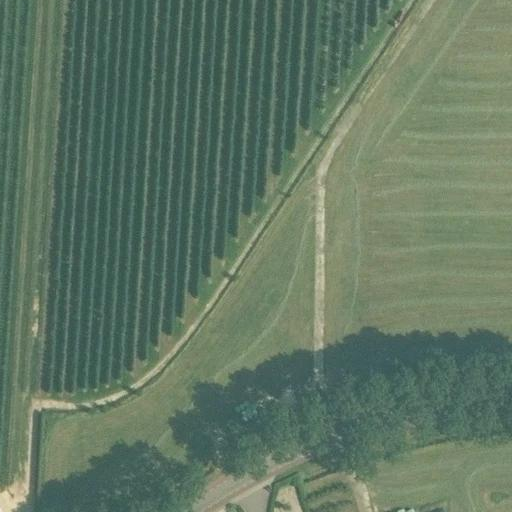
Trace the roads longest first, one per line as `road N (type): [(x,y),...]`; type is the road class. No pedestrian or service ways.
road 1 (track): [(428,0),(322,159),(320,392),(335,437)]
road 2 (secondary): [(511,402),(400,417),(335,437),(189,511)]
